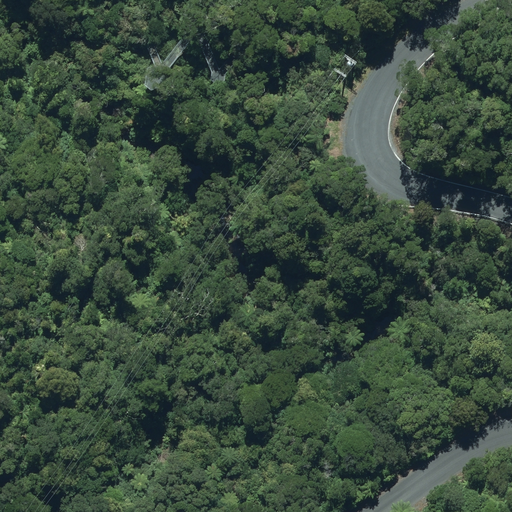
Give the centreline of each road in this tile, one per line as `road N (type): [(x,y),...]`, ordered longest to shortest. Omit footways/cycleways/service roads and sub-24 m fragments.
road 1 (tertiary): [(511,212),(416,176),(392,148),(386,115),(394,79),(418,42),(457,11),(492,0)]
road 2 (tertiary): [(372,511),(476,440),(511,428)]
